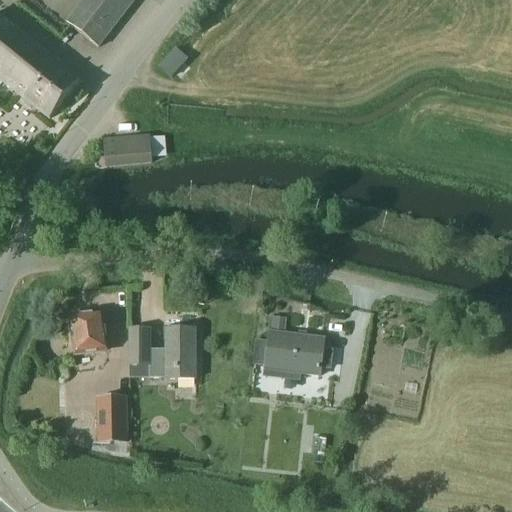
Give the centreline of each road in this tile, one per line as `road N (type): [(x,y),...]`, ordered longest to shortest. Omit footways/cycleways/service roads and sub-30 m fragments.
road 1 (unclassified): [(511,318),(227,256),(7,268)]
road 2 (tertiary): [(7,268),(70,145),(189,0)]
